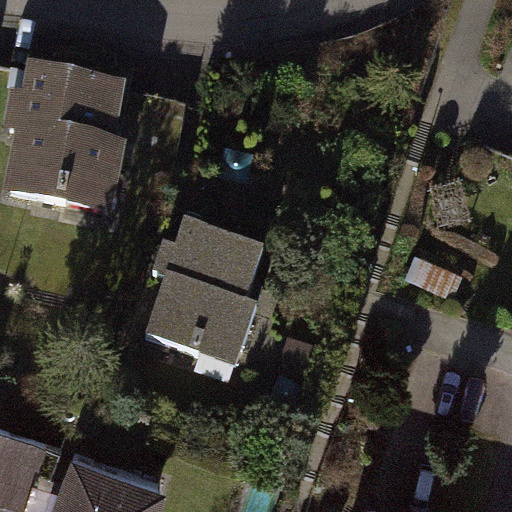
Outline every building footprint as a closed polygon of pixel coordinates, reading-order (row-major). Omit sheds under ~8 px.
[(129,99),(33,80),(28,105),(13,102),(5,141),(17,144),(5,205),(114,227),(129,154),(118,152),(129,99)] [(268,260),(187,231),(178,257),(166,253),(156,282),(168,286),(148,345),(239,377),(260,314),(250,311),(268,260)] [(263,335),(255,377),(313,388),(321,345),(263,335)] [(49,447),(0,430),(0,502),(27,511),(28,509),(37,483),(49,447)] [(162,511),(171,487),(75,454),(62,492),(55,511),(162,511)] [(37,511),(55,511),(62,492),(37,483),(28,509),(37,511)]
